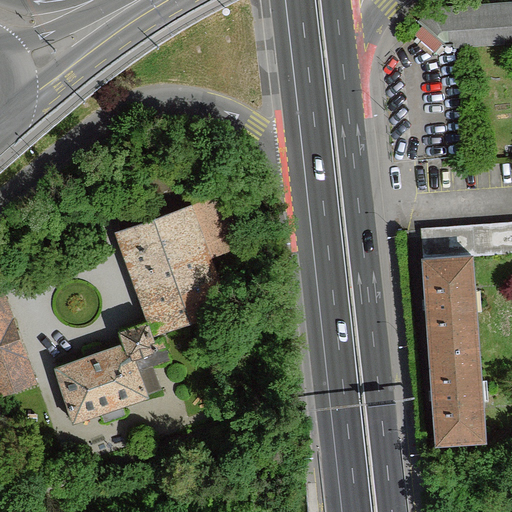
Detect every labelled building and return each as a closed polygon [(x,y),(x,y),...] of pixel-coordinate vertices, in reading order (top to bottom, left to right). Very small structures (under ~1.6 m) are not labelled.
[(511,40),(511,5),(433,11),(422,23),(442,42),(446,45),(511,40)] [(422,23),(414,32),(434,51),(442,42),(422,23)] [(226,192),(117,230),(148,320),(119,329),(124,342),(54,366),(72,419),(100,409),(104,420),(124,413),(120,402),(157,389),(147,360),(156,357),(159,364),(170,360),(161,336),(153,339),(151,334),(227,307),(209,255),(243,244),(226,192)] [(431,228),(433,257),(473,254),(511,251),(511,222),(451,227),(431,228)] [(433,257),(425,257),(438,441),(486,437),(473,254),(433,257)] [(0,391),(32,380),(2,297),(0,297),(0,391)]
